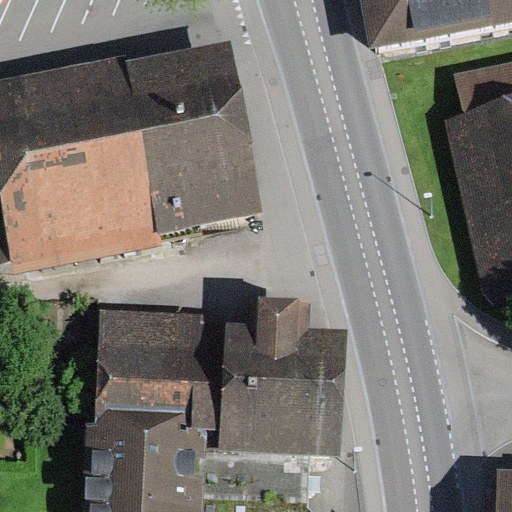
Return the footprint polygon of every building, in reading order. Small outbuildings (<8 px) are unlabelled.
[(511,0),(376,0),(390,57),(511,30),(511,0)] [(0,280),(274,227),(241,58),(0,105),(0,280)] [(511,75),(462,85),(507,310),(511,308),(511,75)] [(199,428),(195,511),(303,511),(305,470),(325,471),(330,363),(301,361),(303,332),(107,323),(102,424),(199,428)] [(98,511),(195,511),(199,428),(102,424),(98,511)] [(511,511),(511,499),(501,499),(500,511),(511,511)]
